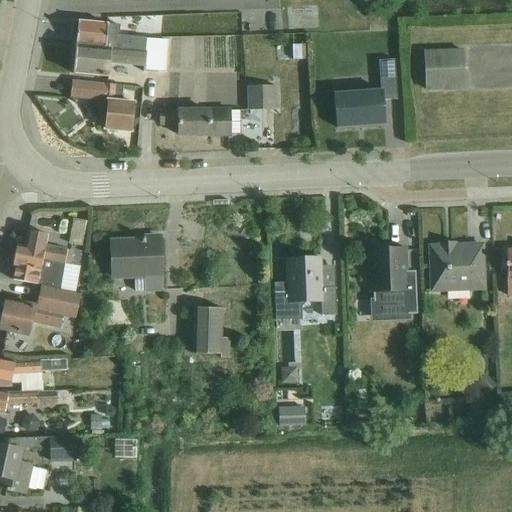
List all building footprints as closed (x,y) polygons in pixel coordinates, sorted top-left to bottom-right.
[(78,22),(76,45),(133,51),(145,52),(146,52),(147,40),(146,40),(146,39),(119,37),(120,26),(108,25),(78,22)] [(76,45),(74,73),(109,76),(110,63),(145,66),(144,72),(158,73),(164,74),(166,53),(166,42),(147,40),(146,52),(145,52),(133,51),(76,45)] [(310,45),(292,45),(293,60),(310,59),(310,45)] [(424,52),(426,90),(464,88),(462,50),(424,52)] [(380,91),(334,94),(335,113),(336,128),(360,126),(384,125),(383,113),(382,101),(389,100),(397,100),(396,88),(394,60),(378,61),(380,91)] [(131,132),(134,103),(115,102),(116,85),(78,81),(72,81),(70,98),(77,99),(92,100),(91,114),(105,115),(104,130),(131,132)] [(276,86),(246,86),(246,110),(276,110),(276,86)] [(210,108),(210,112),(161,112),(161,125),(178,125),(179,136),(210,135),(210,137),(230,136),(230,134),(239,134),(239,111),(230,111),(230,108),(210,108)] [(85,222),(72,219),(67,244),(80,247),(85,222)] [(15,267),(13,280),(37,285),(60,288),(64,264),(69,265),(72,251),(45,246),(47,235),(28,232),(25,247),(17,246),(13,266),(15,267)] [(135,292),(147,291),(161,290),(159,238),(142,239),(142,241),(111,242),(112,278),(134,277),(135,292)] [(430,248),(432,291),(483,289),(482,246),(454,247),(454,244),(440,244),(440,248),(430,248)] [(370,293),(375,293),(376,316),(417,314),(415,271),(407,271),(406,249),(368,250),(370,293)] [(287,259),(287,283),(273,283),(275,321),(301,319),(301,307),(305,303),(321,302),(322,316),(337,316),(336,288),(322,288),(321,258),(287,259)] [(5,304),(0,328),(28,334),(30,323),(59,329),(61,317),(75,320),(78,309),(80,293),(49,288),(39,287),(35,308),(21,305),(20,307),(5,304)] [(229,359),(229,338),(221,338),(222,308),(194,308),(193,355),(220,355),(220,359),(229,359)] [(10,384),(21,384),(21,390),(41,390),(40,372),(66,371),(66,361),(40,362),(14,363),(0,359),(0,382),(10,385),(10,384)] [(291,365),(272,365),(271,382),(290,383),(291,365)] [(494,385),(486,377),(475,387),(483,395),(494,385)] [(56,392),(21,393),(8,393),(0,391),(0,414),(4,415),(6,405),(56,403),(56,392)] [(510,406),(500,407),(500,420),(511,419),(510,406)] [(303,408),(277,409),(278,427),(304,427),(303,408)] [(25,419),(22,427),(28,433),(36,431),(38,423),(33,417),(25,419)] [(90,429),(100,429),(100,417),(90,418),(90,429)] [(0,446),(0,476),(2,477),(0,487),(0,488),(24,494),(25,488),(35,491),(39,470),(30,468),(30,466),(18,463),(21,451),(39,450),(49,449),(49,455),(74,454),(74,437),(38,438),(15,439),(15,450),(0,446)] [(135,440),(115,440),(115,457),(135,457),(135,440)]
